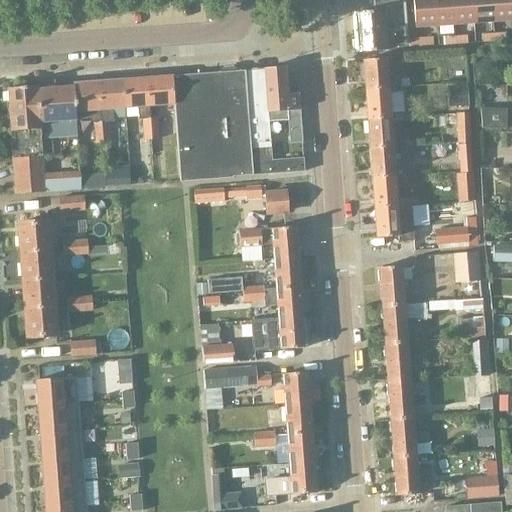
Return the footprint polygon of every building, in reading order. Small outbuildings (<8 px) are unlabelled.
[(381,0),(382,11),(352,13),(356,53),(386,51),(385,46),(407,44),(403,0),(381,0)] [(432,0),(412,0),(414,27),(434,26),(432,0)] [(451,0),(432,0),(434,26),(454,25),(451,0)] [(471,0),(451,0),(454,25),(473,23),(471,0)] [(490,0),(471,0),(473,23),(492,22),(490,0)] [(510,0),(490,0),(492,22),(511,21),(510,0)] [(494,42),(493,33),(481,34),(481,43),(494,42)] [(506,41),(505,33),(493,33),(494,42),(506,41)] [(467,43),(467,35),(454,36),(455,44),(467,43)] [(455,44),(454,36),(442,37),(443,45),(455,44)] [(433,46),(432,37),(408,39),(408,47),(433,46)] [(387,89),(387,94),(399,93),(399,83),(386,81),(384,60),(361,62),(363,91),(387,89)] [(288,144),(300,143),(297,94),(286,94),(283,68),(260,70),(242,72),(242,71),(171,76),(174,103),(180,181),(231,177),(231,176),(303,171),(302,157),(269,160),(266,123),(286,121),(288,144)] [(148,105),(174,103),(171,76),(147,78),(148,105)] [(148,105),(147,78),(123,80),(124,107),(137,106),(138,120),(142,120),(142,130),(158,129),(157,118),(149,118),(148,105)] [(112,108),(124,107),(123,80),(98,81),(101,122),(108,122),(112,121),(112,108)] [(108,122),(101,122),(98,81),(72,83),(73,86),(76,120),(89,119),(93,123),(94,133),(109,132),(108,122)] [(41,139),(37,89),(37,86),(6,89),(10,130),(11,130),(13,159),(12,159),(15,193),(46,190),(41,139)] [(73,86),(37,89),(41,139),(77,136),(76,120),(73,86)] [(389,112),(387,94),(387,89),(363,91),(366,121),(389,119),(389,123),(402,123),(401,112),(389,112)] [(506,108),(480,108),(482,129),(506,129),(506,108)] [(454,135),(467,135),(466,114),(453,115),(454,135)] [(391,141),(389,123),(389,119),(366,121),(368,150),(392,149),(392,153),(404,152),(404,150),(403,142),(391,141)] [(158,129),(142,130),(143,140),(159,140),(158,129)] [(109,132),(94,133),(95,144),(109,143),(109,132)] [(471,173),(469,145),(457,146),(459,174),(471,173)] [(406,150),(404,150),(404,152),(392,153),(392,149),(368,150),(370,179),(394,178),(394,181),(409,180),(406,150)] [(81,189),(80,174),(44,176),(46,190),(81,189)] [(455,175),(457,202),(474,201),(472,174),(455,175)] [(395,199),(394,181),(394,178),(370,179),(372,209),(395,207),(396,211),(410,210),(409,200),(395,199)] [(223,203),(223,197),(222,189),(192,191),(194,205),(223,203)] [(244,205),(262,204),(261,191),(244,192),(244,205)] [(265,213),(286,211),(284,191),(263,193),(265,213)] [(85,209),(84,201),(84,196),(58,198),(59,211),(85,209)] [(116,204),(88,210),(91,223),(119,217),(116,204)] [(411,209),(410,210),(396,211),(395,207),(372,209),(375,238),(397,237),(398,242),(413,241),(411,209)] [(19,251),(50,249),(48,221),(16,223),(19,251)] [(272,258),(298,257),(295,226),(270,228),(258,229),(237,230),(238,249),(260,248),(260,240),(271,239),(272,258)] [(468,244),(467,228),(434,231),(435,246),(468,244)] [(62,255),(76,254),(74,240),(61,241),(62,255)] [(86,240),(74,240),(76,254),(87,254),(86,240)] [(21,280),(52,277),(50,249),(19,251),(21,280)] [(456,255),(458,283),(478,281),(476,253),(456,255)] [(300,287),(298,257),(272,258),(274,283),(274,288),(300,287)] [(381,306),(404,304),(403,295),(416,292),(415,282),(401,281),(400,266),(378,268),(378,271),(376,271),(377,282),(379,282),(381,306)] [(23,308),(54,306),(52,277),(21,280),(23,308)] [(302,316),(300,287),(274,288),(274,290),(262,291),(262,288),(252,289),(253,301),(263,301),(263,306),(276,305),(276,318),(302,316)] [(253,301),(252,289),(241,289),(242,302),(253,301)] [(91,296),(79,297),(80,311),(92,310),(91,296)] [(80,311),(79,297),(66,298),(67,312),(80,311)] [(383,344),(407,342),(406,333),(419,330),(418,320),(404,318),(404,304),(381,306),(381,309),(379,309),(380,320),(382,320),(383,344)] [(54,306),(23,308),(25,337),(57,335),(54,306)] [(124,310),(105,313),(111,352),(130,349),(124,310)] [(304,347),(302,316),(276,318),(277,318),(263,319),(265,339),(252,340),(253,351),(304,347)] [(458,323),(459,344),(484,344),(484,322),(458,323)] [(70,356),(96,354),(95,340),(69,342),(70,356)] [(386,381),(410,380),(409,370),(422,368),(421,358),(408,358),(407,342),(383,344),(384,347),(382,347),(383,360),(385,360),(386,381)] [(487,399),(486,345),(470,346),(471,383),(468,383),(468,399),(487,399)] [(232,362),(232,361),(231,346),(200,348),(201,364),(232,362)] [(228,381),(241,380),(251,380),(250,367),(228,368),(228,381)] [(204,389),(227,387),(227,368),(202,370),(204,389)] [(283,404),(309,402),(307,371),(281,373),(283,404)] [(270,385),(269,375),(269,374),(255,375),(256,386),(270,385)] [(78,404),(76,377),(34,381),(36,408),(78,404)] [(389,419),(413,417),(412,408),(425,407),(424,396),(411,393),(410,380),(386,381),(386,384),(385,384),(386,396),(387,395),(389,419)] [(133,400),(133,392),(121,393),(121,401),(133,400)] [(134,408),(133,400),(121,401),(122,409),(134,408)] [(511,401),(496,401),(495,418),(511,417),(511,401)] [(286,433),(311,432),(309,402),(283,404),(286,433)] [(80,430),(78,404),(36,408),(38,433),(80,430)] [(392,457),(416,456),(415,446),(428,444),(427,433),(414,431),(413,417),(389,419),(389,422),(388,422),(389,433),(391,433),(392,457)] [(82,456),(80,430),(38,433),(40,459),(82,456)] [(265,446),(275,445),(274,430),(264,431),(265,446)] [(264,431),(253,432),(253,447),(265,446),(264,431)] [(288,463),(313,462),(311,432),(286,433),(288,463)] [(475,452),(491,453),(492,436),(476,436),(475,452)] [(137,451),(137,443),(124,444),(125,452),(137,451)] [(138,459),(137,451),(125,452),(126,460),(138,459)] [(84,481),(82,456),(40,459),(42,484),(84,481)] [(395,496),(419,495),(418,485),(431,481),(430,471),(417,470),(416,456),(392,457),(392,460),(391,460),(392,471),(394,470),(395,496)] [(263,485),(264,496),(278,495),(290,495),(316,493),(313,462),(288,463),(289,478),(274,479),(274,484),(263,485)] [(496,476),(463,479),(465,499),(497,497),(496,476)] [(85,507),(84,481),(42,484),(44,510),(85,507)] [(218,495),(219,507),(243,505),(242,493),(218,495)] [(141,503),(140,495),(128,496),(129,504),(141,503)] [(142,511),(141,503),(129,504),(130,511),(142,511)] [(469,505),(444,507),(444,511),(500,511),(500,503),(469,505)]
